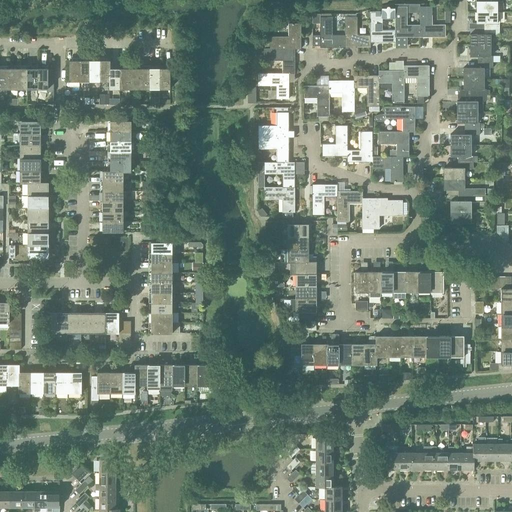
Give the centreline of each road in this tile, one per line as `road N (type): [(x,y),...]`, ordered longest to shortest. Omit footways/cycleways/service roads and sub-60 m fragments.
road 1 (tertiary): [(0,447),(354,407)]
road 2 (residential): [(60,41),(60,152),(82,154),(82,284)]
road 3 (residential): [(298,79),(311,60),(447,53)]
road 4 (tertiary): [(354,407),(511,391)]
road 5 (residential): [(511,491),(362,491)]
road 6 (residential): [(413,188),(382,189),(313,161),(311,132),(301,132)]
road 7 (residential): [(345,320),(344,244),(412,240)]
road 8 (residential): [(447,53),(413,188)]
